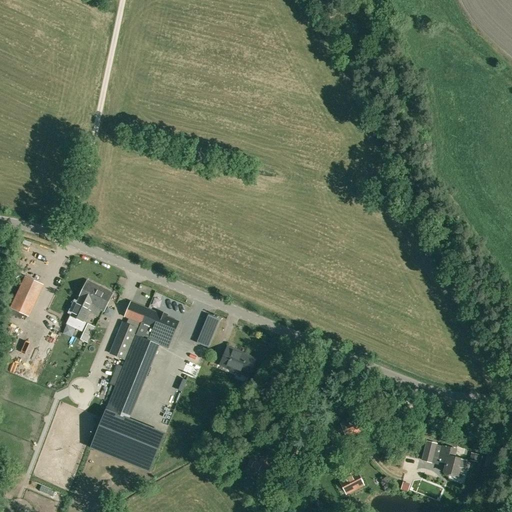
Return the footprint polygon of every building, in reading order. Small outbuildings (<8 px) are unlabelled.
[(91,305),(103,311),(113,293),(87,280),(76,304),(89,309),(91,305)] [(20,308),(37,315),(50,288),(34,281),(20,308)] [(147,309),(132,302),(126,317),(141,323),(147,309)] [(89,309),(76,304),(70,315),(85,323),(90,312),(98,316),(100,310),(91,305),(89,309)] [(147,309),(106,409),(128,418),(148,366),(157,343),(168,348),(179,322),(147,309)] [(137,327),(123,322),(118,333),(133,338),(137,327)] [(93,328),(88,325),(84,332),(84,333),(90,335),(93,328)] [(133,338),(118,333),(110,352),(125,358),(133,338)] [(173,372),(189,378),(201,348),(186,343),(179,359),(173,356),(171,362),(176,364),(173,372)] [(248,377),(256,358),(228,346),(220,365),(248,377)] [(88,396),(93,399),(100,390),(96,387),(88,396)] [(293,414),(304,426),(309,421),(298,408),(293,414)] [(102,419),(98,428),(90,448),(150,472),(165,435),(164,434),(128,420),(105,411),(102,419)] [(359,417),(342,424),(346,436),(358,431),(356,426),(361,423),(359,417)] [(436,445),(426,442),(421,461),(431,464),(436,445)] [(291,456),(295,450),(280,443),(277,449),(291,456)] [(456,449),(443,446),(440,458),(447,460),(444,472),(458,476),(460,468),(467,470),(470,461),(454,457),(456,449)] [(227,458),(218,448),(212,453),(214,455),(212,458),(220,465),(227,458)] [(265,473),(270,462),(254,453),(248,465),(265,473)] [(348,495),(364,487),(361,479),(358,473),(341,481),(347,493),(348,495)]
